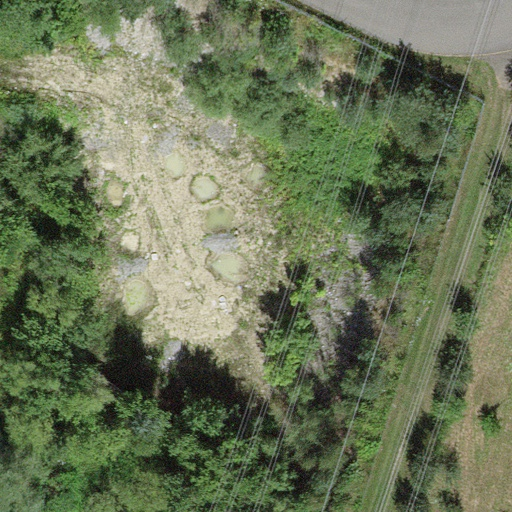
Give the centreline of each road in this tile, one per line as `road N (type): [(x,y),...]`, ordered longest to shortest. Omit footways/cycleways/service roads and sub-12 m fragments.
road 1 (track): [(496,29),(468,202),(379,511)]
road 2 (unclassified): [(349,0),(451,43),(511,22)]
